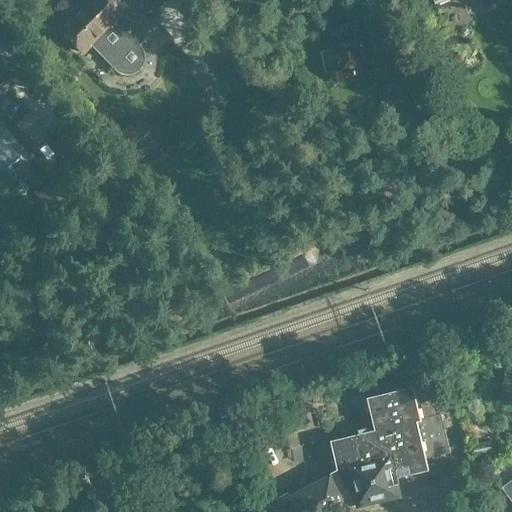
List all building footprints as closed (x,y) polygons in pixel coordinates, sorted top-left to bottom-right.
[(138,45),(147,38),(148,39),(156,24),(129,10),(130,8),(122,0),(89,0),(58,31),(82,56),(91,46),(117,73),(120,74),(124,75),(126,75),(129,75),(131,74),(134,73),(136,72),(138,70),(140,68),(140,67),(142,65),(142,64),(143,61),(143,58),(143,56),(143,53),(142,51),(141,49),(140,47),(138,45)] [(337,83),(354,80),(357,91),(377,87),(366,34),(361,35),(359,22),(330,27),(338,66),(334,67),(329,73),(330,77),(337,83)] [(239,50),(204,67),(212,85),(248,68),(239,50)] [(0,95),(13,85),(0,69),(0,95)] [(395,84),(378,89),(384,114),(386,113),(388,122),(402,119),(400,110),(402,110),(395,84)] [(124,173),(157,145),(135,118),(102,146),(124,173)] [(44,141),(63,163),(76,152),(57,129),(44,141)] [(46,179),(30,193),(51,217),(67,203),(46,179)] [(411,369),(417,368),(421,393),(437,390),(434,365),(438,365),(436,350),(408,355),(411,369)] [(288,498),(286,495),(267,505),(271,511),(339,511),(348,508),(347,506),(359,503),(360,506),(401,495),(397,478),(430,470),(426,457),(451,451),(442,413),(421,418),(414,388),(368,399),(376,430),(331,441),(339,473),(288,498)] [(281,403),(287,432),(304,429),(298,399),(281,403)] [(511,481),(502,489),(511,502),(511,481)]
